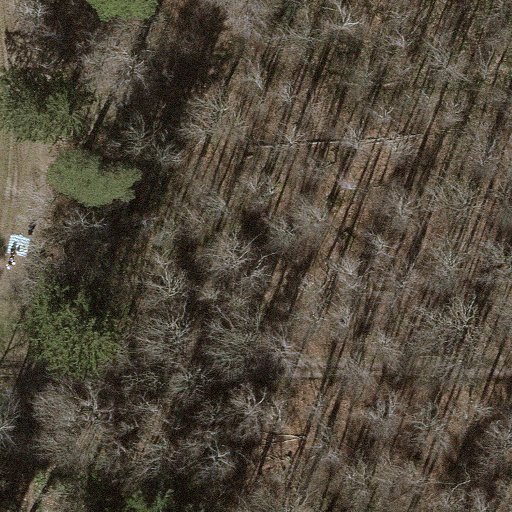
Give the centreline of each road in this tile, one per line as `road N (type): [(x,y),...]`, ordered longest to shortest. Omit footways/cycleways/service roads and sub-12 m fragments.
road 1 (track): [(0,337),(67,367),(511,362)]
road 2 (track): [(0,281),(17,194),(16,53)]
